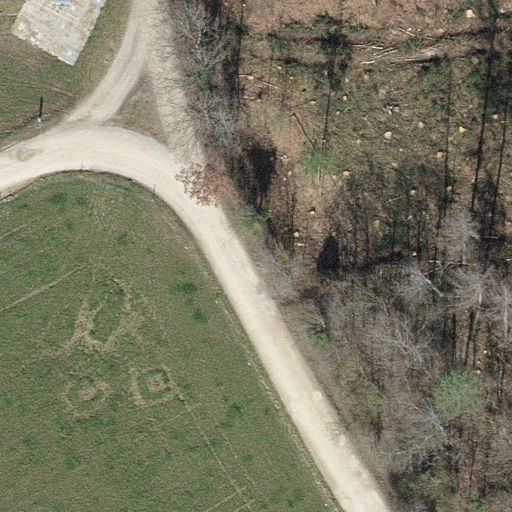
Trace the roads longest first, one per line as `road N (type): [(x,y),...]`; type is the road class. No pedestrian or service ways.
road 1 (track): [(402,511),(150,97)]
road 2 (track): [(150,97),(0,163)]
